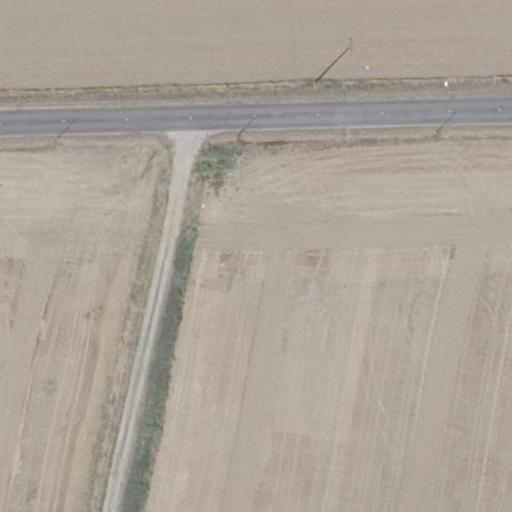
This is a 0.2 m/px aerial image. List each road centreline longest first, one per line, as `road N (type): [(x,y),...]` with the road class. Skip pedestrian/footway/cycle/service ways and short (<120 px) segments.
road 1 (tertiary): [(511,112),(0,125)]
road 2 (track): [(120,511),(200,119)]
